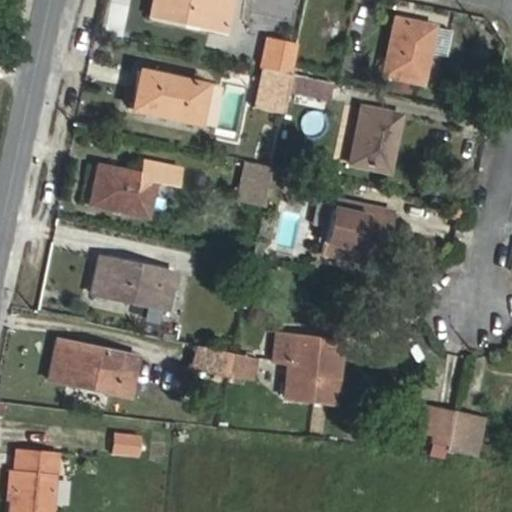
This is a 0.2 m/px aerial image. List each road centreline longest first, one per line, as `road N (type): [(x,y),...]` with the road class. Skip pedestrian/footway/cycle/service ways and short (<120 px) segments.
road 1 (secondary): [(51,0),(0,227)]
road 2 (residential): [(470,306),(511,117)]
